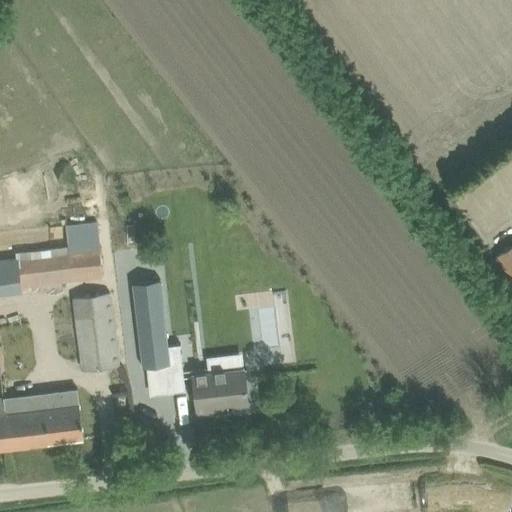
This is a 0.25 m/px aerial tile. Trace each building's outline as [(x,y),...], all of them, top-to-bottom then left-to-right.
[(18,258),(0,260),(0,291),(21,289),(21,285),(102,276),(95,222),(68,225),(71,248),(17,254),(18,258)] [(511,244),(497,256),(511,276),(511,244)] [(158,279),(132,282),(142,366),(168,363),(158,279)] [(109,292),(72,297),(82,368),(119,364),(109,292)] [(193,374),(195,392),(198,412),(218,410),(218,405),(248,402),(244,368),(193,374)] [(55,406),(5,411),(9,447),(84,438),(81,418),(78,389),(53,391),(55,406)] [(0,448),(9,447),(5,411),(0,411),(0,448)]
